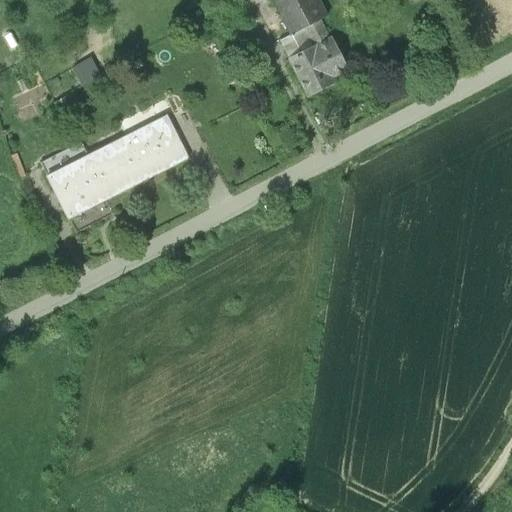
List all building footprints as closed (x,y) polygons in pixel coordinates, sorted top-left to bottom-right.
[(231,0),(210,0),(215,11),(233,3),(231,0)] [(274,0),(293,36),(283,41),(311,96),(330,87),(335,84),(337,83),(335,78),(350,70),(324,20),(331,16),(322,0),(274,0)] [(92,59),(73,70),(83,88),(102,77),(97,69),(92,59)] [(69,97),(54,106),(61,118),(76,109),(69,97)] [(75,149),(42,165),(70,220),(189,160),(167,118),(83,160),(75,149)]
